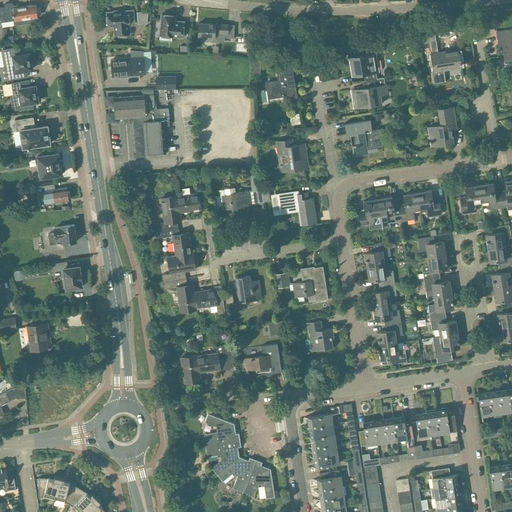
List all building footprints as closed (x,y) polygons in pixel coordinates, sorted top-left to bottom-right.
[(0,22),(14,20),(14,25),(35,22),(34,17),(38,17),(36,5),(18,8),(18,5),(14,6),(14,3),(4,4),(5,7),(0,8),(0,22)] [(130,34),(129,25),(134,25),(133,11),(122,12),(122,10),(114,11),(114,12),(107,13),(109,27),(114,26),(115,35),(130,34)] [(147,12),(137,13),(138,25),(147,24),(147,12)] [(162,14),(160,35),(183,38),(184,22),(175,21),(176,16),(162,14)] [(199,41),(224,42),(224,38),(234,38),(234,26),(229,25),(217,25),(200,24),(199,38),(199,41)] [(511,30),(497,32),(499,45),(503,44),(507,68),(511,66),(511,30)] [(420,44),(423,43),(430,42),(436,41),(435,33),(419,36),(420,44)] [(30,53),(21,55),(20,46),(1,50),(4,67),(9,66),(11,79),(28,77),(27,70),(33,69),(30,53)] [(131,58),(111,60),(113,76),(133,75),(133,74),(145,73),(145,72),(144,57),(144,52),(144,51),(130,49),(131,58)] [(432,54),(435,71),(462,67),(460,50),(432,54)] [(379,72),(376,54),(350,58),(353,76),(364,74),(365,81),(377,79),(377,72),(379,72)] [(284,100),(292,99),(291,97),(297,96),(296,86),(293,67),(279,70),(281,80),(276,81),(277,82),(268,84),(270,99),(284,97),(284,100)] [(156,77),(156,89),(176,88),(176,76),(156,77)] [(377,79),(365,81),(363,81),(364,88),(354,90),(354,91),(352,91),(353,99),(355,99),(356,108),(382,104),(381,95),(387,94),(384,78),(377,79)] [(36,86),(30,87),(28,81),(12,84),(14,95),(11,95),(14,110),(34,108),(33,103),(38,102),(36,86)] [(113,106),(112,107),(112,110),(113,112),(116,112),(116,119),(132,118),(134,118),(135,118),(135,124),(138,126),(144,126),(144,129),(146,155),(166,154),(164,126),(170,126),(169,120),(169,108),(154,109),(153,94),(152,94),(143,95),(114,97),(115,105),(113,106)] [(432,146),(454,143),(452,129),(457,128),(456,122),(454,107),(438,110),(440,123),(442,123),(443,126),(430,128),(432,146)] [(291,126),(300,125),(299,113),(290,115),(291,126)] [(38,126),(35,124),(34,117),(15,120),(17,131),(20,131),(22,148),(51,144),(48,125),(38,126)] [(369,119),(345,123),(347,134),(351,134),(353,133),(354,140),(354,141),(353,142),(353,143),(354,144),(354,145),(355,145),(352,146),(354,157),(369,155),(369,153),(378,151),(378,148),(377,144),(382,143),(383,143),(381,129),(373,130),(371,121),(371,119),(369,119)] [(292,139),(277,142),(282,172),(308,168),(305,144),(293,146),(292,139)] [(40,156),(37,156),(41,177),(44,177),(50,176),(62,174),(59,153),(40,156)] [(249,169),(251,186),(260,185),(259,168),(249,169)] [(507,190),(501,191),(504,207),(507,206),(508,210),(511,208),(511,180),(506,181),(507,190)] [(504,207),(501,191),(495,192),(494,183),(480,185),(483,201),(489,200),(491,209),(504,207)] [(38,187),(40,205),(56,203),(56,204),(63,203),(62,202),(69,201),(67,188),(54,190),(54,185),(38,187)] [(483,201),(480,185),(466,188),(468,196),(462,197),(464,213),(477,211),(476,202),(483,201)] [(197,194),(179,197),(182,214),(201,210),(200,199),(206,198),(204,186),(196,187),(197,194)] [(220,195),(218,195),(220,207),(224,206),(224,209),(244,206),(244,205),(251,204),(252,207),(252,205),(250,191),(235,193),(234,187),(219,189),(220,195)] [(252,191),(250,191),(252,205),(260,204),(262,203),(261,189),(252,191)] [(298,190),(277,194),(279,210),(287,209),(288,213),(300,211),(302,224),(317,222),(313,198),(310,199),(309,193),(301,194),(298,194),(298,190)] [(270,191),(262,192),(263,203),(271,202),(270,191)] [(432,191),(418,193),(421,209),(428,208),(429,217),(442,215),(440,203),(440,198),(434,199),(432,191)] [(414,210),(421,209),(418,193),(405,196),(406,203),(400,204),(401,209),(403,221),(415,219),(414,210)] [(182,214),(179,197),(162,199),(165,222),(154,224),(155,231),(168,229),(168,223),(183,221),(182,214)] [(403,221),(401,209),(400,204),(394,205),(393,197),(379,199),(383,228),(390,227),(390,223),(403,221)] [(365,202),(366,210),(360,211),(363,227),(369,226),(370,230),(383,228),(379,199),(365,202)] [(73,218),(51,221),(52,231),(48,232),(49,238),(46,239),(47,248),(55,247),(56,258),(78,255),(73,218)] [(495,233),(487,235),(489,248),(505,245),(504,239),(511,237),(510,225),(497,227),(498,233),(495,233)] [(156,238),(169,236),(168,229),(155,231),(156,238)] [(192,254),(189,233),(173,235),(176,256),(192,254)] [(431,237),(418,239),(420,251),(428,250),(430,258),(446,255),(445,248),(444,241),(435,242),(432,243),(431,237)] [(375,252),(367,253),(369,267),(385,265),(384,257),(391,256),(390,248),(389,243),(376,245),(378,252),(375,252)] [(511,244),(505,245),(489,248),(491,262),(498,261),(501,260),(502,266),(507,265),(511,264),(511,244)] [(162,274),(163,282),(177,280),(176,273),(195,270),(192,254),(176,256),(169,257),(171,273),(162,274)] [(431,264),(422,266),(423,273),(424,277),(424,279),(438,277),(437,270),(440,270),(448,269),(446,255),(430,258),(431,264)] [(66,286),(66,289),(82,286),(81,279),(80,273),(79,266),(68,268),(67,261),(52,263),(53,270),(64,269),(65,279),(63,279),(64,287),(66,286)] [(500,273),(493,274),(495,288),(511,285),(511,284),(511,264),(507,265),(502,266),(503,273),(500,273)] [(385,265),(369,267),(371,281),(378,280),(381,279),(382,285),(395,283),(393,270),(386,271),(385,265)] [(0,281),(7,278),(6,276),(9,274),(6,266),(0,268),(0,281)] [(296,297),(309,295),(310,302),(329,299),(323,266),(311,268),(310,267),(301,268),(303,281),(294,283),(296,297)] [(24,270),(13,271),(15,281),(26,279),(24,270)] [(288,272),(277,273),(279,288),(286,287),(285,279),(289,279),(288,272)] [(238,278),(240,291),(241,301),(262,298),(260,280),(252,281),(251,276),(238,278)] [(438,277),(424,279),(425,285),(426,291),(435,290),(436,297),(452,295),(450,281),(442,282),(439,283),(438,277)] [(181,311),(198,308),(195,292),(194,284),(178,287),(177,280),(163,282),(164,289),(177,287),(181,311)] [(380,292),(373,293),(375,307),(391,304),(390,296),(395,295),(397,295),(395,283),(382,285),(383,292),(380,292)] [(511,284),(511,285),(495,288),(497,301),(505,300),(508,300),(509,306),(511,305),(511,284)] [(195,292),(198,308),(217,306),(218,314),(225,313),(224,303),(218,304),(216,289),(195,292)] [(225,290),(227,303),(233,302),(231,289),(225,290)] [(437,304),(429,305),(429,309),(430,317),(431,319),(444,316),(443,310),(445,309),(454,308),(452,295),(436,297),(437,304)] [(384,319),(385,325),(401,323),(399,310),(392,311),(391,304),(375,307),(377,320),(384,319)] [(507,313),(499,314),(501,327),(511,325),(511,305),(509,306),(510,312),(507,313)] [(444,316),(431,319),(431,321),(432,328),(432,330),(441,329),(442,336),(442,337),(458,334),(456,321),(449,322),(448,322),(445,323),(444,316)] [(0,329),(0,332),(17,330),(15,318),(0,320),(0,329)] [(282,320),(268,322),(270,335),(281,333),(282,337),(285,337),(282,320)] [(323,330),(322,320),(307,323),(312,351),(334,347),(331,329),(323,330)] [(49,322),(27,326),(30,351),(53,348),(49,322)] [(397,344),(397,343),(396,336),(402,335),(401,323),(385,325),(386,331),(379,332),(381,347),(397,344)] [(511,325),(501,327),(503,341),(511,340),(511,339),(511,325)] [(460,348),(458,334),(442,337),(442,336),(433,337),(436,357),(449,355),(448,349),(451,349),(452,349),(460,348)] [(266,372),(266,374),(282,371),(278,343),(262,346),(264,356),(246,359),(247,369),(256,368),(256,373),(266,372)] [(399,343),(397,343),(397,344),(381,347),(383,360),(391,359),(393,358),(394,364),(399,363),(407,362),(406,350),(400,351),(399,343)] [(226,360),(233,359),(231,345),(224,346),(226,360)] [(217,353),(198,356),(201,373),(219,370),(218,361),(226,360),(224,346),(216,347),(217,353)] [(202,380),(201,373),(198,356),(181,358),(185,382),(202,380)] [(0,417),(5,415),(1,406),(10,401),(17,398),(17,399),(26,398),(25,382),(5,392),(0,394),(0,417)] [(508,389),(499,391),(502,412),(511,410),(508,389)] [(499,391),(489,392),(492,413),(502,412),(499,391)] [(489,392),(478,394),(479,395),(479,396),(479,401),(482,415),(492,413),(489,392)] [(352,404),(338,406),(338,407),(340,413),(346,412),(347,412),(353,411),(352,405),(352,404)] [(447,408),(436,410),(436,412),(439,432),(450,430),(450,432),(457,431),(454,409),(447,410),(447,408)] [(426,411),(426,414),(429,433),(430,440),(440,438),(439,432),(436,412),(436,410),(426,411)] [(205,435),(207,446),(241,440),(240,433),(236,434),(235,424),(209,414),(205,423),(217,428),(218,433),(205,435)] [(331,424),(330,414),(309,418),(311,428),(331,424)] [(426,414),(416,416),(419,435),(429,433),(426,414)] [(404,417),(394,419),(397,439),(407,437),(408,439),(414,438),(411,421),(405,422),(405,421),(404,417)] [(394,419),(384,421),(387,440),(397,439),(394,419)] [(387,440),(384,421),(374,422),(377,442),(387,440)] [(365,430),(359,431),(362,446),(367,445),(367,443),(377,442),(374,422),(364,424),(365,430)] [(333,434),(331,424),(311,428),(313,438),(333,434)] [(180,440),(187,446),(192,441),(186,434),(180,440)] [(335,444),(333,434),(313,438),(314,447),(335,444)] [(242,447),(241,440),(207,446),(208,457),(222,455),(222,460),(212,468),(218,475),(240,457),(238,448),(242,447)] [(314,447),(316,457),(336,454),(335,444),(314,447)] [(422,445),(415,446),(417,459),(431,457),(430,451),(423,452),(423,451),(422,445)] [(408,454),(400,455),(401,462),(417,459),(415,446),(407,447),(408,453),(408,454)] [(353,460),(347,461),(348,469),(362,467),(359,450),(353,451),(354,460),(353,460)] [(369,453),(363,454),(365,467),(376,465),(381,465),(380,458),(370,460),(370,459),(369,453)] [(338,465),(336,454),(316,457),(317,468),(338,465)] [(400,455),(390,457),(391,463),(401,462),(400,455)] [(248,461),(240,457),(218,475),(223,482),(233,474),(238,476),(233,489),(244,493),(257,460),(250,458),(248,461)] [(263,463),(257,460),(244,493),(254,497),(259,484),(264,486),(266,499),(276,498),(271,470),(261,466),(263,463)] [(503,486),(511,484),(511,477),(510,465),(500,466),(503,486)] [(493,488),(503,486),(500,466),(490,468),(493,488)] [(0,489),(4,489),(6,490),(16,489),(14,478),(8,478),(6,467),(0,467),(0,489)] [(362,467),(348,469),(349,476),(355,475),(356,475),(358,484),(364,483),(362,467)] [(435,478),(450,475),(449,468),(431,470),(431,471),(432,478),(435,478)] [(319,490),(321,490),(341,487),(339,470),(319,473),(320,479),(317,480),(319,490)] [(457,485),(455,474),(450,475),(435,478),(437,488),(457,485)] [(44,497),(54,499),(60,477),(55,475),(54,479),(49,478),(46,478),(42,478),(39,478),(39,497),(44,497)] [(65,502),(69,504),(78,489),(78,487),(75,486),(70,483),(67,482),(64,481),(65,478),(60,477),(54,499),(65,502)] [(437,488),(431,489),(432,499),(438,498),(458,495),(460,494),(459,485),(457,485),(437,488)] [(73,506),(79,511),(82,511),(97,497),(93,493),(91,496),(87,492),(85,491),(82,490),(78,487),(78,489),(69,504),(73,506)] [(321,490),(322,500),(343,496),(341,487),(321,490)] [(460,505),(458,495),(438,498),(440,508),(460,505)] [(322,500),(324,510),(344,506),(343,496),(322,500)] [(105,511),(104,510),(102,507),(100,505),(98,503),(101,500),(97,497),(82,511),(105,511)]
